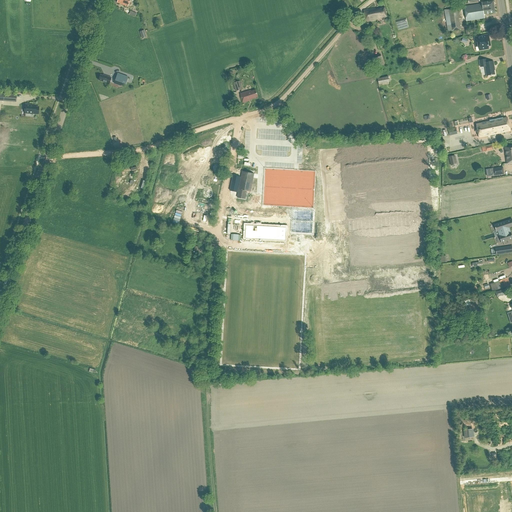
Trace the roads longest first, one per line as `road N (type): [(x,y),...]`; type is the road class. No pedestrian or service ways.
road 1 (residential): [(343,265),(334,152),(293,149),(274,106),(372,0)]
road 2 (tertiary): [(0,299),(101,0)]
road 3 (track): [(241,117),(138,150),(48,157)]
